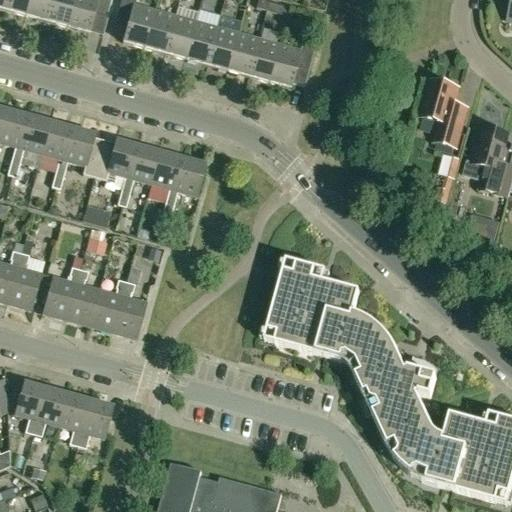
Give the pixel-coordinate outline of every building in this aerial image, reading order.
[(25,18),(30,0),(7,0),(5,12),(25,18)] [(46,24),(52,0),(30,0),(25,18),(46,24)] [(67,29),(75,0),(52,0),(46,24),(67,29)] [(75,0),(67,29),(89,35),(94,15),(106,19),(111,0),(75,0)] [(144,50),(154,13),(134,7),(135,0),(133,0),(121,0),(115,21),(128,25),(122,44),(144,50)] [(266,13),(268,4),(258,1),(256,10),(266,13)] [(268,4),(266,13),(276,16),(279,7),(268,4)] [(164,56),(175,18),(154,13),(144,50),(164,56)] [(185,62),(196,24),(175,18),(164,56),(185,62)] [(206,68),(217,30),(196,24),(185,62),(206,68)] [(227,73),(237,35),(217,30),(206,68),(227,73)] [(248,79),(258,41),(237,35),(227,73),(248,79)] [(269,85),(279,47),(258,41),(248,79),(269,85)] [(303,90),(314,49),(301,46),(299,52),(279,47),(269,85),(290,91),(291,87),(303,90)] [(466,110),(454,107),(458,91),(431,84),(421,119),(440,124),(434,144),(455,150),(466,110)] [(6,113),(0,134),(0,146),(14,150),(11,164),(19,166),(23,152),(19,151),(28,119),(6,113)] [(41,157),(50,125),(28,119),(19,151),(23,152),(41,157)] [(50,125),(41,157),(59,162),(55,176),(63,178),(67,165),(63,163),(72,131),(50,125)] [(107,175),(116,143),(115,142),(114,147),(93,141),(95,137),(72,131),(63,163),(67,165),(84,169),(82,177),(105,183),(107,176),(107,175)] [(510,138),(484,131),(480,147),(476,146),(470,164),(467,163),(463,178),(480,183),(477,192),(508,201),(511,185),(511,169),(502,167),(510,138)] [(116,143),(107,175),(107,176),(124,180),(121,194),(129,197),(133,183),(129,181),(138,149),(116,143)] [(151,187),(160,155),(138,149),(129,181),(133,183),(151,187)] [(160,155),(151,187),(168,192),(165,206),(173,209),(177,195),(173,194),(182,161),(160,155)] [(441,167),(438,177),(440,177),(445,179),(443,184),(441,191),(437,189),(436,194),(435,198),(437,199),(439,199),(437,204),(436,209),(439,209),(444,211),(452,184),(452,181),(455,181),(457,174),(460,162),(444,157),(441,167)] [(173,194),(177,195),(195,200),(204,167),(182,161),(173,194)] [(11,164),(7,178),(15,180),(19,166),(11,164)] [(55,176),(51,190),(59,192),(63,178),(55,176)] [(121,194),(117,208),(125,210),(129,197),(121,194)] [(165,206),(161,220),(169,223),(173,209),(165,206)] [(469,229),(468,232),(477,237),(493,246),(499,225),(472,217),(469,229)] [(91,232),(88,241),(85,253),(104,258),(107,246),(102,245),(104,236),(91,232)] [(150,251),(147,262),(158,265),(161,254),(150,251)] [(0,305),(6,307),(20,256),(12,254),(10,263),(11,263),(9,268),(0,265),(0,305)] [(20,256),(6,307),(30,314),(40,276),(24,272),(25,267),(26,267),(29,259),(20,256)] [(282,279),(267,333),(278,336),(275,346),(341,365),(342,361),(348,360),(356,365),(361,375),(354,379),(363,398),(367,396),(368,400),(373,402),(378,413),(371,416),(386,449),(395,445),(398,452),(398,459),(393,461),(394,463),(400,470),(402,471),(409,477),(411,479),(414,474),(418,472),(429,477),(426,486),(496,505),(499,495),(509,498),(511,487),(511,423),(500,420),(489,417),(486,428),(450,418),(444,440),(440,438),(436,435),(432,430),(418,398),(419,398),(431,401),(436,380),(439,372),(422,361),(412,358),(408,373),(406,373),(395,349),(393,345),(389,340),(385,335),(381,332),(377,328),(373,325),(368,322),(363,320),(358,318),(353,316),(359,294),(328,286),(323,284),(326,274),(296,266),(294,276),(283,274),(282,279)] [(66,324),(79,273),(71,270),(69,279),(70,279),(69,284),(52,280),(42,317),(66,324)] [(89,330),(99,292),(83,288),(84,283),(85,283),(88,275),(79,273),(66,324),(89,330)] [(112,336),(126,285),(118,283),(115,292),(116,292),(115,297),(99,292),(89,330),(112,336)] [(126,285),(112,336),(136,343),(146,305),(129,301),(131,296),(132,296),(134,287),(126,285)] [(33,438),(46,391),(23,385),(14,417),(28,421),(24,435),(33,438)] [(59,430),(68,397),(46,391),(33,438),(41,440),(45,426),(59,430)] [(77,450),(90,403),(68,397),(59,430),(72,433),(69,447),(77,450)] [(90,403),(77,450),(85,452),(89,438),(103,442),(112,409),(90,403)] [(171,467),(158,511),(277,511),(282,498),(220,481),(219,486),(200,481),(202,475),(171,467)] [(44,475),(32,472),(30,481),(42,483),(44,475)] [(41,495),(29,500),(33,511),(34,511),(46,507),(41,495)]
